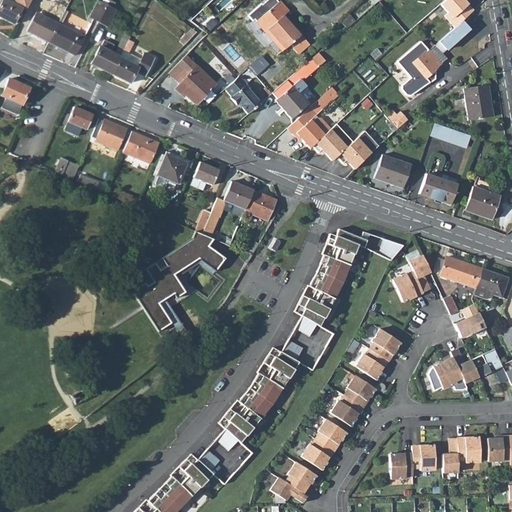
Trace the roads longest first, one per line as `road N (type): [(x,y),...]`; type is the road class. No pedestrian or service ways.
road 1 (residential): [(116,511),(243,371),(289,296),(334,193)]
road 2 (residential): [(0,50),(334,193)]
road 3 (residential): [(334,193),(511,252)]
road 4 (residential): [(332,511),(332,491),(374,424),(402,411)]
